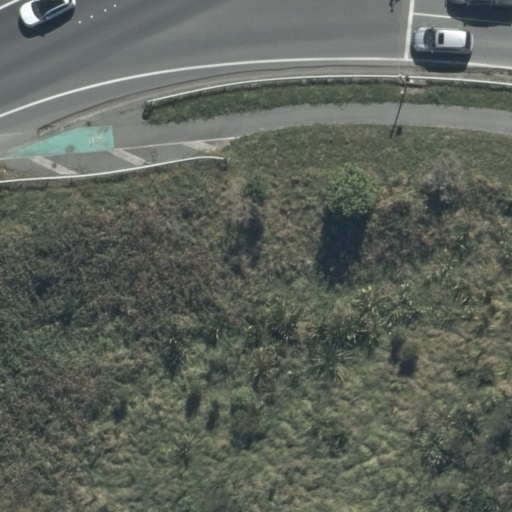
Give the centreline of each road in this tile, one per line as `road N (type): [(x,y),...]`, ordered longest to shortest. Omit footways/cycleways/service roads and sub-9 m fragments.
road 1 (trunk): [(511,24),(413,13),(130,5)]
road 2 (trunk): [(130,5),(0,67)]
